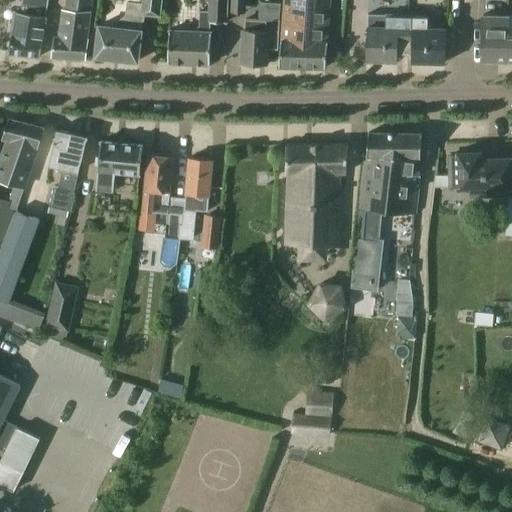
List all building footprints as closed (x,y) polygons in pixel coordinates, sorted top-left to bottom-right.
[(9,53),(40,57),(49,0),(22,0),(22,3),(30,4),(29,14),(15,12),(9,53)] [(53,57),(55,57),(56,60),(63,61),(64,58),(74,59),(74,61),(81,62),(82,60),(86,60),(88,39),(91,10),(94,10),(95,0),(65,0),(64,10),(62,10),(60,37),(55,37),(53,57)] [(125,15),(109,27),(99,26),(96,57),(138,61),(142,21),(144,21),(145,16),(160,17),(162,0),(142,0),(142,3),(126,1),(125,15)] [(169,63),(209,64),(210,32),(209,32),(210,22),(225,23),(225,0),(208,0),(208,11),(200,11),(199,26),(194,31),(170,30),(169,63)] [(246,13),(246,0),(230,0),(230,13),(246,13)] [(330,0),(284,0),(279,65),(326,69),(330,0)] [(366,61),(398,62),(398,52),(412,52),(414,15),(367,14),(367,26),(366,61)] [(412,52),(411,62),(446,63),(447,29),(428,28),(429,16),(414,15),(412,52)] [(511,32),(510,32),(510,16),(484,16),(484,61),(511,61),(511,32)] [(241,64),(246,64),(247,67),(253,67),(254,65),(267,65),(268,49),(279,49),(280,31),(279,31),(280,22),(246,20),(245,30),(243,30),(241,64)] [(0,246),(14,209),(18,210),(39,147),(45,128),(9,118),(4,137),(6,138),(0,155),(0,177),(14,182),(13,185),(8,199),(0,196),(0,246)] [(79,171),(86,137),(57,130),(50,165),(62,167),(58,186),(54,186),(49,205),(71,210),(75,192),(74,192),(79,171)] [(421,134),(369,132),(368,161),(364,161),(359,209),(416,213),(421,157),(421,134)] [(143,145),(101,141),(96,191),(112,192),(113,186),(114,186),(115,172),(140,174),(143,145)] [(347,145),(287,144),(287,175),(286,242),(339,243),(340,173),(347,174),(347,145)] [(145,189),(143,210),(168,212),(169,201),(170,201),(170,199),(171,191),(174,157),(172,157),(170,154),(161,153),(159,156),(157,156),(152,155),(148,155),(145,189)] [(452,187),(457,187),(458,190),(469,190),(469,197),(511,197),(511,156),(510,156),(510,160),(479,160),(479,154),(452,154),(452,187)] [(180,225),(179,238),(193,239),(194,226),(195,210),(208,211),(209,196),(212,159),(207,159),(207,157),(196,156),(196,158),(190,157),(187,194),(186,200),(184,212),(183,212),(182,225),(180,225)] [(168,213),(166,237),(179,238),(180,225),(182,225),(183,212),(184,212),(186,200),(185,200),(170,199),(170,201),(169,201),(168,213)] [(16,210),(0,253),(0,298),(9,302),(40,220),(16,210)] [(218,248),(221,215),(204,214),(201,246),(218,248)] [(382,240),(356,238),(350,287),(376,290),(382,240)] [(55,281),(44,326),(67,331),(68,331),(79,286),(55,281)] [(321,288),(313,308),(329,321),(346,310),(341,290),(321,288)] [(0,483),(14,491),(22,472),(39,438),(3,420),(12,402),(22,407),(30,392),(20,387),(21,385),(0,374),(0,331),(2,327),(0,325),(0,483)] [(293,414),(291,432),(329,435),(333,396),(308,393),(306,415),(293,414)] [(465,438),(475,416),(464,411),(454,433),(465,438)] [(487,417),(478,440),(501,448),(509,425),(487,417)]
